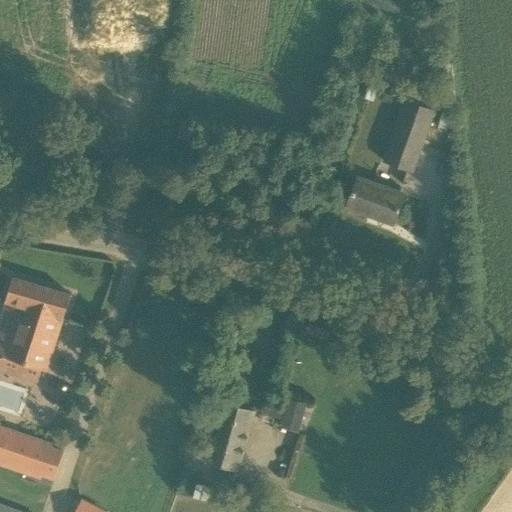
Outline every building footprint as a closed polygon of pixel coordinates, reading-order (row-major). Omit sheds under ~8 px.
[(410,87),(406,101),(384,161),(412,171),(438,98),(419,91),(419,90),(410,87)] [(392,223),(393,224),(404,193),(357,177),(347,207),(369,215),(370,213),(393,221),(392,223)] [(0,322),(0,353),(46,367),(71,294),(12,277),(1,312),(3,313),(0,322)] [(288,398),(281,426),(299,431),(307,403),(288,398)] [(206,460),(207,460),(202,476),(233,485),(253,411),(223,403),(206,460)] [(0,430),(0,460),(54,479),(63,451),(0,430)] [(193,496),(192,497),(209,501),(209,499),(212,487),(204,485),(204,483),(198,482),(198,484),(195,483),(193,496)] [(101,511),(80,501),(74,511),(101,511)] [(0,511),(22,511),(0,503),(0,511)]
